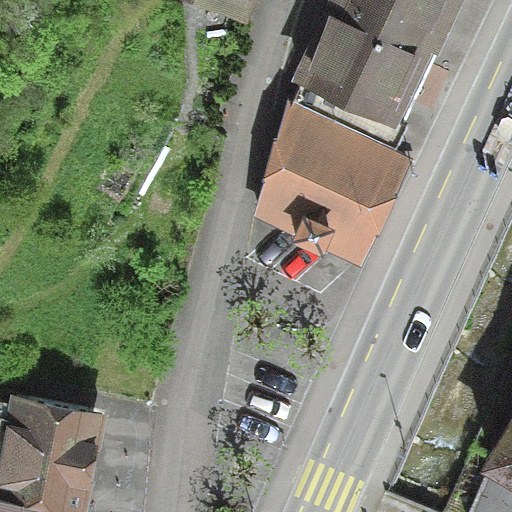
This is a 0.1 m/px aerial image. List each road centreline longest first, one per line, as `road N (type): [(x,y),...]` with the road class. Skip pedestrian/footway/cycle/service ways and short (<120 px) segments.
road 1 (residential): [(167,511),(196,351),(279,0)]
road 2 (primary): [(511,79),(317,511)]
